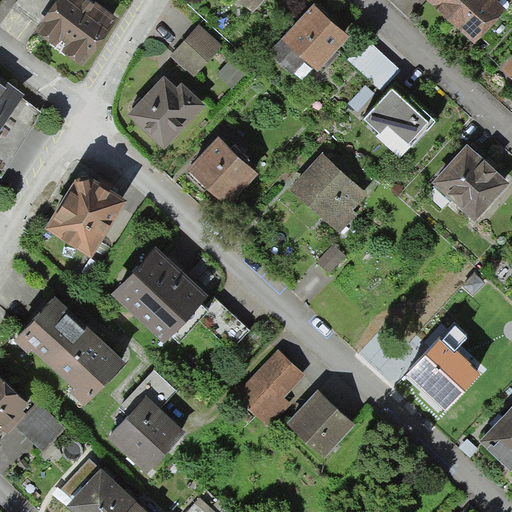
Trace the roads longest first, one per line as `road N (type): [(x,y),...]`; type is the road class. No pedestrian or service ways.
road 1 (residential): [(87,115),(509,511)]
road 2 (residential): [(367,0),(511,132)]
road 3 (residential): [(153,0),(87,115)]
road 4 (residential): [(87,115),(15,226)]
